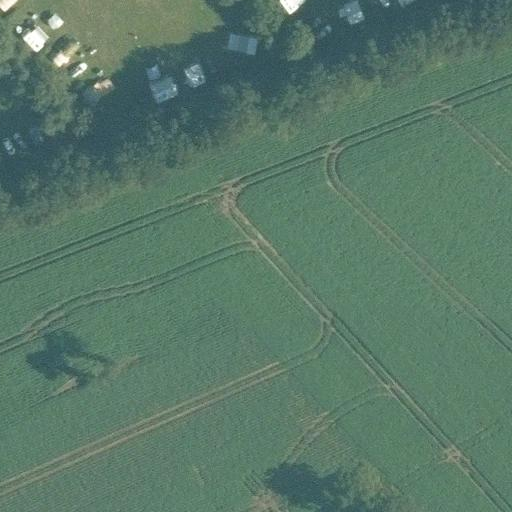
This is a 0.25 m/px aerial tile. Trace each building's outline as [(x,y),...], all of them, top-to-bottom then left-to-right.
[(281,0),(289,9),(300,0),(281,0)] [(344,0),(338,3),(346,23),(368,14),(362,0),(344,0)] [(380,0),(386,11),(404,3),(402,0),(380,0)] [(37,45),(56,24),(44,12),(24,33),(37,45)] [(208,70),(230,63),(221,34),(205,39),(209,51),(203,53),(208,70)] [(157,58),(169,86),(189,77),(177,49),(157,58)] [(73,53),(59,65),(70,79),(84,67),(73,53)] [(114,106),(130,82),(111,69),(94,93),(114,106)]
